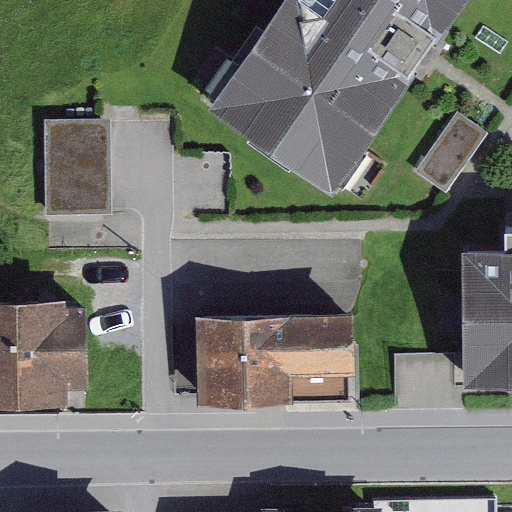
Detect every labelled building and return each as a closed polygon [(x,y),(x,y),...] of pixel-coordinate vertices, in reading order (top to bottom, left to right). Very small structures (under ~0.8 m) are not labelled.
[(276,0),(208,100),(333,186),(462,0),(276,0)] [(447,191),(489,131),(458,109),(416,170),(447,191)] [(111,118),(45,119),(46,213),(112,212),(111,118)] [(505,250),(461,251),(463,391),(511,390),(511,229),(505,230),(505,250)] [(67,292),(0,293),(0,400),(69,399),(69,384),(88,383),(86,299),(68,299),(67,292)] [(353,305),(196,307),(197,400),(354,398),(353,305)] [(496,511),(497,497),(375,498),(375,502),(265,503),(264,511),(496,511)]
